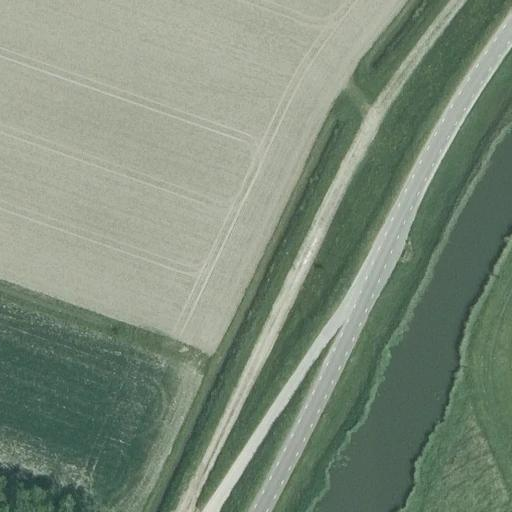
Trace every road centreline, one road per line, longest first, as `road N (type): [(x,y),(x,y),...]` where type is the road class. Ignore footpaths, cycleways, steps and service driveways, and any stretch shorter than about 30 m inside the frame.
road 1 (tertiary): [(369,284),(457,109),(511,32)]
road 2 (tertiary): [(369,284),(259,511)]
